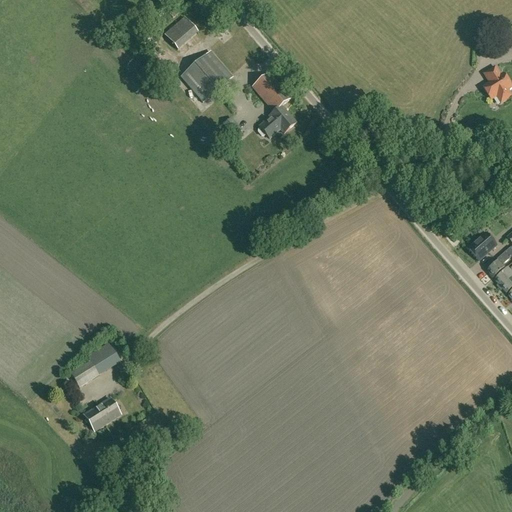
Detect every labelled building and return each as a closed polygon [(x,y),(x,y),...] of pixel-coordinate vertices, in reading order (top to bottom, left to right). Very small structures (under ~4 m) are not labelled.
[(176,52),(196,34),(183,19),(163,37),(176,52)] [(180,79),(203,105),(233,79),(210,53),(180,79)] [(503,75),(500,77),(495,69),(484,75),(489,84),(482,88),(491,101),(496,97),(501,104),(511,97),(507,90),(511,87),(503,75)] [(264,137),(265,136),(269,140),(280,130),(284,134),(296,125),(281,107),(291,99),(270,74),(253,89),(274,114),(270,118),(270,119),(259,128),(260,129),(258,131),(258,133),(261,137),(264,137)] [(242,131),(231,119),(221,127),(232,140),(242,131)] [(478,263),(496,248),(485,234),(467,250),(478,263)] [(511,256),(511,249),(497,261),(499,262),(487,272),(493,280),(505,269),(502,265),(511,256)] [(511,277),(511,268),(508,272),(506,270),(494,281),(500,288),(511,277)] [(511,277),(500,288),(506,295),(511,289),(511,277)] [(100,376),(91,362),(70,375),(79,389),(100,376)] [(84,417),(94,433),(120,416),(110,400),(84,417)]
